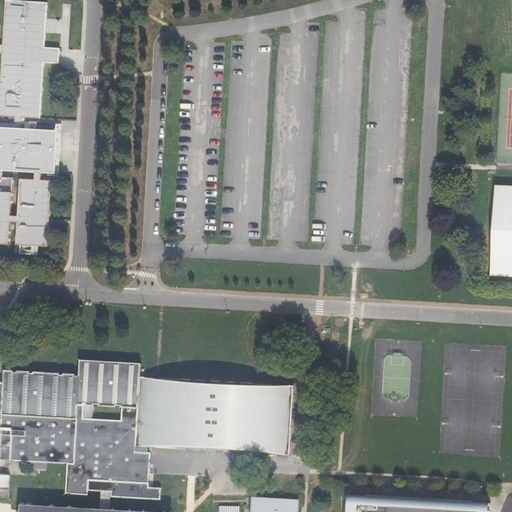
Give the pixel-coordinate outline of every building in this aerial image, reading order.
[(62,132),(24,130),(24,120),(42,121),(45,65),(60,66),(61,50),(46,49),(49,4),(6,2),(4,47),(0,46),(0,244),(11,245),(12,223),(21,223),(20,247),(23,247),(22,255),(40,256),(40,248),(50,248),(54,178),(60,179),(61,154),(62,132)] [(511,276),(511,185),(496,185),(492,276),(511,276)] [(364,342),(360,342),(356,407),(355,427),(353,461),(366,462),(372,462),(511,471),(511,346),(421,341),(385,339),(385,344),(383,344),(364,342)] [(2,403),(1,416),(77,420),(77,406),(83,406),(83,404),(87,405),(87,406),(93,407),(93,405),(99,405),(99,407),(115,408),(115,406),(121,406),(121,408),(138,409),(140,378),(140,364),(79,361),(78,375),(3,371),(3,383),(2,403)] [(138,409),(136,447),(289,455),(293,386),(140,378),(138,409)] [(0,435),(0,461),(67,465),(65,495),(88,496),(89,491),(111,493),(111,498),(160,501),(161,489),(149,488),(151,454),(136,453),(136,450),(136,447),(138,409),(121,408),(120,422),(82,420),(83,406),(77,406),(77,420),(1,416),(0,435)] [(489,511),(490,504),(348,496),(347,511),(489,511)] [(299,511),(300,500),(252,497),(251,511),(299,511)]
